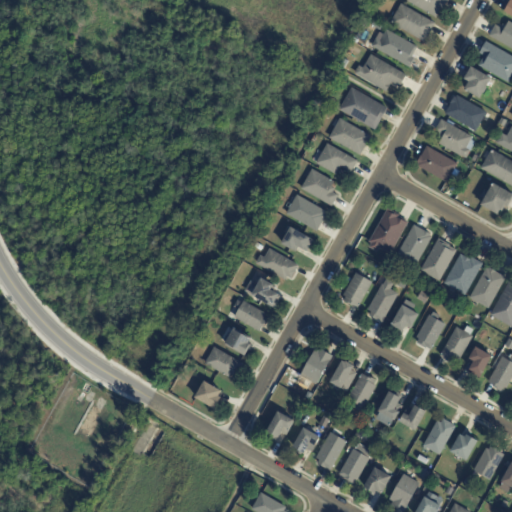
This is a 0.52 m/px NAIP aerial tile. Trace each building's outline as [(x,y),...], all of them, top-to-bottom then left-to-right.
[(449,0),(443,10),(441,9),(435,19),(406,2),(408,0),(449,0)] [(511,18),(503,13),(510,1),(511,2),(511,18)] [(434,25),(424,43),(390,24),(400,5),(434,24),(434,25)] [(511,50),(489,37),(495,26),(500,29),(502,26),(505,27),(508,22),(511,24),(511,50)] [(416,49),(411,58),(414,59),(409,69),(371,47),(375,39),(379,42),(386,31),(416,48),(416,49)] [(511,79),(509,85),(491,75),(492,73),(478,65),(483,57),(479,55),(485,43),(511,58),(511,79)] [(405,77),(398,88),(391,84),(386,93),(354,75),(358,67),(363,69),(370,56),(405,76),(405,77)] [(490,80),(478,100),(463,91),(467,83),(463,81),(470,69),(490,80)] [(386,110),(374,131),(339,111),(351,90),(386,110)] [(485,114),(474,132),(445,115),(450,106),(449,105),(453,98),(455,99),(456,96),(485,114)] [(368,137),(367,139),(370,141),(367,147),(365,146),(359,157),(329,139),(339,121),(368,137)] [(465,160),(462,158),(461,159),(438,146),(441,141),(438,139),(441,135),(435,132),(441,121),(472,139),(466,150),(470,152),(466,160),(465,160)] [(511,153),(501,147),(511,128),(511,153)] [(357,163),(351,174),(339,168),(335,176),(315,165),(315,164),(311,162),(316,151),(321,154),(326,145),(357,162),(357,163)] [(454,171),(446,184),(416,167),(418,165),(416,164),(420,157),(421,158),(426,148),(457,165),(454,171)] [(511,163),(511,188),(480,170),(491,151),(511,163)] [(334,191),(332,193),(337,196),(331,208),(300,190),(311,170),(334,183),(331,188),(334,190),(334,191)] [(511,199),(507,210),(504,208),(501,214),(499,212),(497,217),(479,208),(483,200),(480,198),(484,191),(487,193),(491,185),(511,196),(511,199)] [(326,213),(325,216),(327,217),(323,222),(322,222),(316,233),(285,215),(296,197),(326,213)] [(389,210),(399,216),(398,218),(408,223),(390,254),(379,247),(377,252),(369,247),(371,243),(369,242),(388,209),(389,210)] [(416,226),(424,231),(424,230),(431,234),(430,236),(432,237),(415,267),(396,256),(414,225),(416,226)] [(290,230),(308,240),(309,239),(313,241),(306,253),(302,251),(302,252),(297,250),(295,254),(292,252),(291,253),(279,246),(289,229),(290,230)] [(440,240),(442,241),(441,242),(457,251),(439,282),(420,271),(438,239),(440,240)] [(298,268),(290,280),(287,278),(284,282),(255,265),(260,257),(263,259),(269,250),(298,268)] [(462,256),(469,260),(470,258),(482,264),(465,294),(444,283),(459,255),(462,256)] [(496,273),(505,277),(488,308),(469,298),(486,268),(488,269),(489,268),(496,272),(496,273)] [(357,308),(353,305),(352,306),(343,301),(344,299),(342,297),(355,273),(372,282),(358,308),(357,308)] [(399,278),(407,282),(404,288),(396,285),(399,278)] [(381,323),(368,316),(371,312),(367,310),(381,284),(383,285),(386,279),(394,283),(390,290),(397,293),(381,323)] [(265,283),(272,287),(270,291),(273,293),(274,293),(281,297),(274,309),(271,308),(270,309),(250,297),(251,296),(245,292),(250,282),(257,286),(260,280),(265,283)] [(511,281),(511,326),(511,328),(490,315),(510,280),(511,281)] [(420,291),(429,295),(425,303),(416,299),(420,291)] [(243,303),(264,315),(263,317),(267,320),(265,325),(263,325),(257,335),(232,321),(238,311),(233,309),(237,302),(241,305),(243,303)] [(404,306),(419,315),(412,326),(413,326),(411,330),(406,327),(408,324),(407,323),(402,331),(404,332),(402,335),(390,329),(392,326),(391,325),(402,305),(404,306)] [(445,324),(431,350),(426,347),(425,348),(416,343),(419,339),(416,337),(428,315),(430,316),(432,312),(439,316),(437,320),(445,324)] [(457,361),(455,360),(452,364),(439,356),(456,328),(472,337),(458,362),(457,361)] [(251,340),(248,344),(254,348),(252,352),(249,350),(245,358),(225,346),(234,329),(251,339),(251,340)] [(485,353),(492,357),(479,380),(468,374),(470,371),(469,370),(474,362),(472,361),(471,364),(468,363),(470,360),(468,359),(475,348),(485,353)] [(236,363),(242,366),(239,370),(240,370),(235,378),(231,376),(229,380),(204,365),(213,349),(236,363)] [(321,350),(332,356),(316,385),(301,377),(314,351),(318,353),(320,350),(321,350)] [(511,377),(506,388),(504,387),(501,391),(492,386),(493,385),(488,383),(502,357),(509,360),(511,353),(511,377)] [(351,371),(356,374),(346,392),(329,382),(341,360),(344,362),(344,361),(353,366),(350,370),(351,371)] [(362,375),(369,379),(370,377),(376,380),(373,385),(375,386),(363,408),(347,399),(361,374),(362,375)] [(220,393),(217,399),(220,400),(215,411),(194,399),(204,383),(221,392),(220,393)] [(398,404),(402,406),(398,413),(397,413),(389,427),(375,419),(378,412),(377,411),(387,391),(399,398),(397,403),(398,404)] [(416,406),(426,412),(416,431),(399,422),(404,414),(409,417),(415,406),(416,406)] [(286,435),(282,433),(279,438),(281,439),(278,443),(266,435),(268,432),(266,431),(277,412),(294,422),(290,429),(291,430),(288,437),(286,435)] [(443,419),(456,426),(439,456),(423,447),(437,421),(441,423),(443,419)] [(365,422),(372,425),(368,433),(361,429),(365,422)] [(305,430),(320,438),(315,446),(316,447),(312,453),(306,450),(304,455),(302,454),(301,456),(296,453),(298,451),(293,448),(303,429),(305,430)] [(355,436),(358,430),(363,433),(360,439),(355,436)] [(331,434),(346,443),(329,471),(317,464),(319,461),(315,458),(330,433),(331,434)] [(462,436),(466,438),(467,436),(478,442),(467,462),(451,453),(461,435),(462,436)] [(356,481),(353,480),(351,484),(343,479),(343,478),(338,475),(353,449),(354,450),(357,445),(371,454),(368,458),(369,459),(356,481)] [(491,446),(497,449),(496,451),(504,455),(489,481),(481,476),(478,481),(471,477),(474,472),(473,471),(486,448),(488,450),(491,446)] [(384,447),(388,449),(384,457),(380,454),(384,447)] [(511,488),(500,481),(511,462),(511,488)] [(380,471),(391,478),(381,495),(376,492),(374,495),(363,488),(375,468),(380,471)] [(406,476),(419,484),(403,511),(401,511),(390,506),(392,502),(389,500),(403,475),(406,476)] [(466,478),(471,481),(468,487),(463,484),(466,478)] [(449,487),(454,490),(450,496),(445,493),(449,487)] [(284,509),(283,511),(285,511),(254,511),(251,510),(260,493),(285,508),(284,509)] [(426,498),(441,507),(437,511),(416,511),(425,498),(426,498)] [(449,511),(469,511),(470,511),(453,503),(449,511)]
